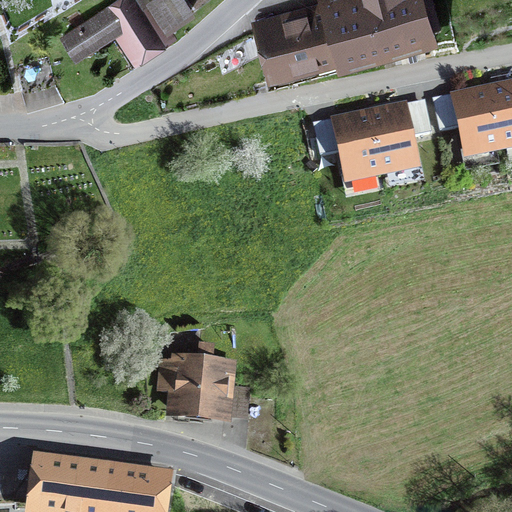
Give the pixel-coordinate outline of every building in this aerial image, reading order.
[(172,33),(168,26),(190,12),(182,0),(118,0),(63,36),(74,54),(120,25),(138,54),(172,33)] [(353,0),(292,17),(292,20),(287,21),(287,24),(260,31),(274,80),(342,60),(340,54),(451,23),(447,6),(423,13),(419,0),(353,0)] [(55,83),(48,56),(16,64),(23,91),(55,83)] [(511,88),(489,93),(500,147),(511,144),(511,88)] [(469,153),(500,147),(489,93),(434,104),(439,132),(464,127),(469,153)] [(431,133),(426,106),(370,118),(381,171),(412,165),(406,138),(431,133)] [(381,171),(370,118),(314,129),(320,156),(344,151),(350,178),(381,171)] [(228,368),(179,363),(174,413),(223,418),(228,368)] [(162,511),(166,481),(44,464),(38,509),(59,511),(162,511)]
